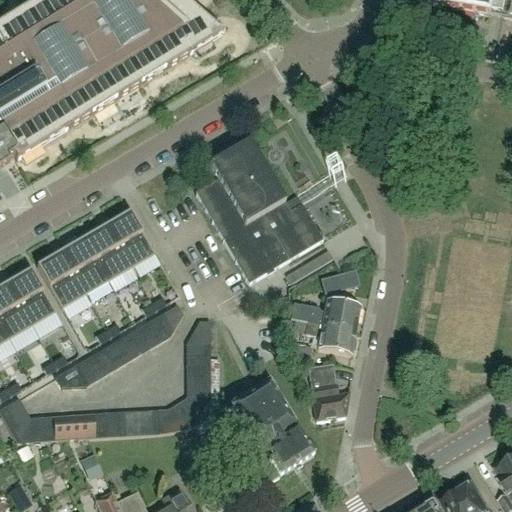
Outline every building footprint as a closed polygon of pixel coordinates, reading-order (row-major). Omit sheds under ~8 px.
[(44,0),(0,27),(0,143),(11,162),(14,166),(220,40),(174,0),(44,0)] [(410,0),(407,7),(442,13),(440,9),(489,18),(492,0),(410,0)] [(511,0),(503,0),(500,20),(511,22),(511,0)] [(0,174),(6,171),(4,166),(11,162),(0,143),(0,174)] [(214,184),(192,197),(245,288),(286,264),(319,244),(299,208),(287,215),(247,145),(206,170),(214,184)] [(113,224),(104,229),(105,231),(129,272),(153,258),(128,215),(113,224)] [(104,229),(95,234),(81,243),(106,285),(129,272),(105,231),(104,229)] [(67,251),(58,256),(59,258),(83,299),(106,285),(81,243),(67,251)] [(59,313),(83,299),(59,258),(58,256),(49,261),(35,270),(59,313)] [(6,289),(30,330),(53,316),(28,274),(14,282),(5,287),(6,289)] [(0,290),(0,332),(7,343),(30,330),(6,289),(5,287),(0,290)] [(158,294),(166,309),(175,304),(167,289),(158,294)] [(150,307),(154,314),(164,308),(160,301),(150,307)] [(289,306),(286,323),(352,335),(356,312),(322,305),(321,315),(318,315),(316,311),(289,306)] [(154,314),(150,307),(139,313),(143,320),(154,314)] [(165,341),(178,319),(173,309),(152,321),(165,342),(165,341)] [(152,321),(134,332),(147,353),(165,342),(152,321)] [(352,335),(286,323),(285,323),(286,335),(316,340),(313,353),(347,360),(352,335)] [(205,349),(205,327),(205,326),(195,326),(182,349),(182,350),(205,349)] [(104,334),(108,341),(118,335),(114,328),(104,334)] [(134,332),(125,337),(138,358),(147,353),(134,332)] [(97,347),(108,341),(104,334),(93,340),(97,347)] [(125,337),(98,353),(111,374),(138,358),(125,337)] [(206,360),(205,349),(182,350),(182,360),(206,360)] [(309,351),(288,350),(288,363),(306,363),(309,351)] [(111,374),(98,353),(89,359),(102,379),(111,374)] [(89,359),(80,364),(92,385),(102,379),(89,359)] [(50,366),(54,373),(65,366),(61,360),(50,366)] [(206,360),(182,360),(182,371),(206,370),(206,360)] [(80,364),(70,370),(83,391),(92,385),(80,364)] [(44,379),(54,373),(50,366),(40,372),(44,379)] [(335,398),(334,389),(327,390),(326,381),(332,380),(330,367),(305,371),(314,425),(342,421),(347,397),(335,398)] [(83,391),(70,370),(50,382),(56,391),(83,391)] [(206,381),(206,370),(182,371),(182,381),(206,381)] [(206,402),(206,381),(182,381),(182,402),(206,402)] [(5,392),(9,399),(19,393),(15,386),(5,392)] [(247,464),(253,474),(262,489),(277,480),(277,481),(311,460),(265,387),(227,410),(253,451),(252,452),(256,458),(247,464)] [(0,404),(9,399),(5,392),(0,395),(0,404)] [(206,402),(182,402),(174,407),(190,432),(207,422),(206,402)] [(15,403),(0,411),(0,424),(20,412),(15,403)] [(174,407),(164,414),(166,438),(190,433),(190,432),(174,407)] [(27,423),(20,412),(0,424),(0,426),(13,448),(27,423)] [(155,438),(154,414),(143,415),(145,439),(155,438)] [(164,414),(154,414),(155,438),(166,438),(164,414)] [(143,415),(122,416),(124,441),(145,439),(143,415)] [(122,416),(112,417),(113,441),(124,441),(122,416)] [(113,441),(112,417),(101,418),(103,442),(113,441)] [(103,442),(101,418),(91,419),(92,443),(103,442)] [(91,419),(49,421),(50,446),(92,443),(91,419)] [(50,446),(49,421),(38,422),(40,446),(50,446)] [(27,423),(13,448),(40,446),(38,422),(27,423)] [(209,436),(206,437),(196,441),(203,459),(213,456),(215,456),(220,453),(229,469),(246,459),(226,425),(209,435),(209,436)] [(92,458),(84,461),(94,481),(101,478),(92,458)] [(500,486),(497,487),(504,500),(496,505),(499,511),(511,511),(511,462),(493,474),(500,486)] [(483,511),(469,488),(438,507),(441,511),(483,511)] [(19,489),(5,497),(14,511),(27,503),(19,489)] [(188,511),(177,493),(160,504),(164,511),(188,511)] [(117,511),(114,506),(109,494),(91,503),(95,511),(117,511)] [(142,511),(135,496),(114,506),(117,511),(142,511)]
